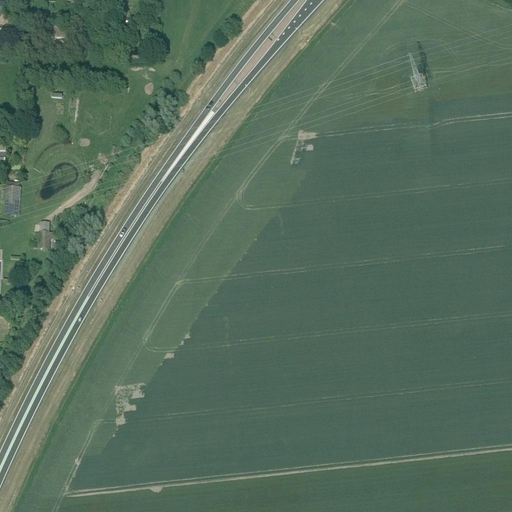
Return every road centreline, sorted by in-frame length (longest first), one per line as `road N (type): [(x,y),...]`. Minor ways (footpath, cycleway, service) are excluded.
road 1 (trunk): [(0,470),(82,307),(154,191)]
road 2 (trunk): [(154,191),(317,0)]
road 3 (trunk): [(294,0),(219,87),(154,191)]
